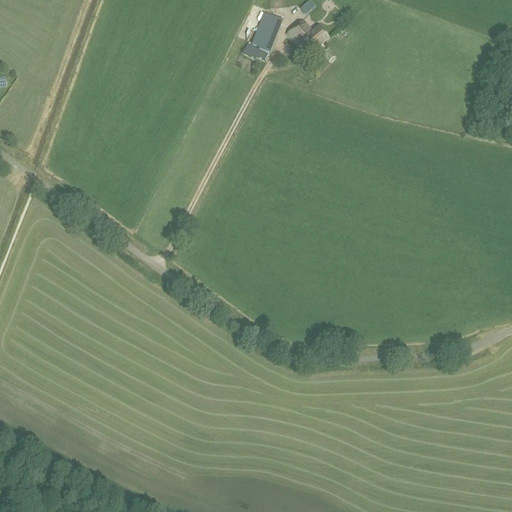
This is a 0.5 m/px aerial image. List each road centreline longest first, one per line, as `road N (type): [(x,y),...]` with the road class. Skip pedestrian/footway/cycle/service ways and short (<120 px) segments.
road 1 (unclassified): [(160,269),(296,358),(428,357),(511,330)]
road 2 (unclassified): [(160,269),(268,62)]
road 3 (unclassified): [(160,269),(0,153)]
